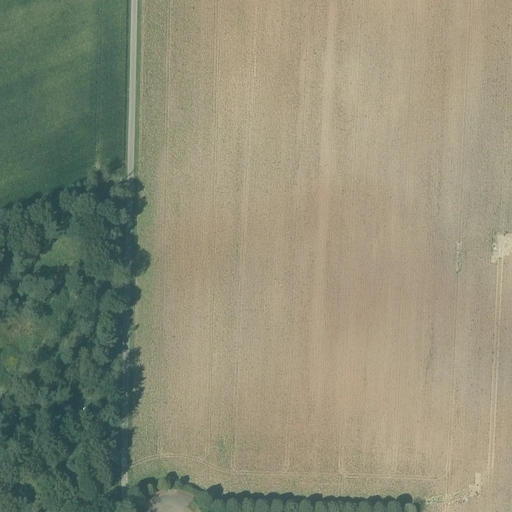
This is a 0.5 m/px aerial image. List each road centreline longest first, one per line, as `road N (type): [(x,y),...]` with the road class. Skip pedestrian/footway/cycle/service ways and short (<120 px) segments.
road 1 (unclassified): [(127,511),(130,0)]
road 2 (track): [(126,403),(0,454)]
